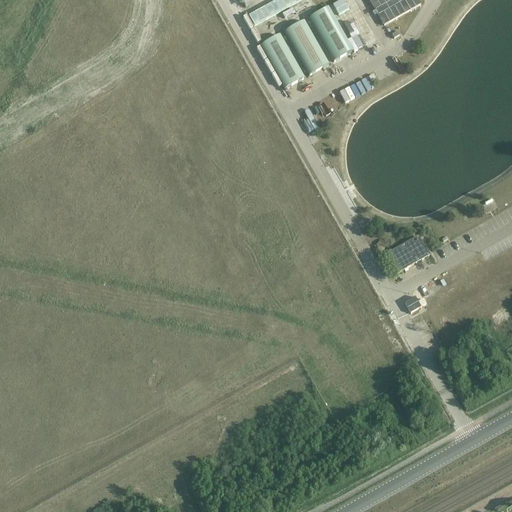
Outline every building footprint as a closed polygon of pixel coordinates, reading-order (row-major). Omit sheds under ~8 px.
[(345,0),(333,6),(355,50),(374,40),(354,0),(345,0)] [(384,26),(420,6),(417,0),(369,0),(373,8),(377,14),(384,26)] [(350,53),(327,12),(311,21),(334,62),(350,53)] [(309,77),(328,66),(303,22),(284,33),(309,77)] [(285,90),(304,79),(279,36),(260,47),(285,90)] [(361,91),(371,86),(366,75),(356,80),(361,91)] [(308,115),(302,117),(305,129),(312,127),(308,115)] [(396,275),(428,257),(417,237),(385,255),(396,275)] [(415,298),(404,304),(410,314),(421,308),(415,298)]
